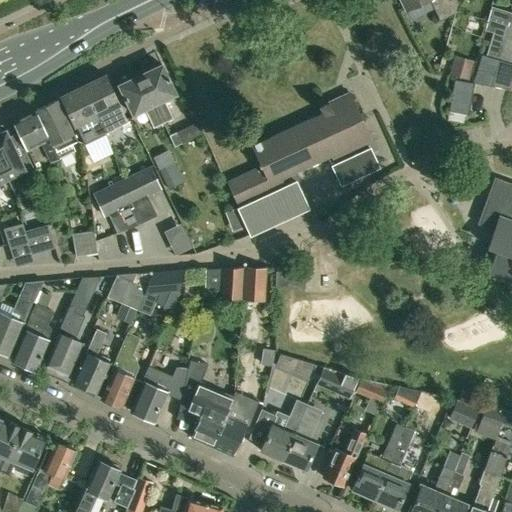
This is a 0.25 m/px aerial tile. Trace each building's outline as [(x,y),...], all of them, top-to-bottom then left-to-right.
[(402,0),(407,10),(426,0),(429,0),(439,20),(455,13),(448,0),(402,0)] [(448,0),(455,13),(458,0),(448,0)] [(511,25),(496,21),(486,55),(511,63),(511,25)] [(451,73),(470,78),(474,59),(455,55),(451,73)] [(149,69),(140,74),(163,123),(172,118),(163,99),(174,94),(161,64),(159,65),(156,64),(151,66),(149,69)] [(121,83),(119,84),(127,102),(133,114),(144,108),(153,127),(163,123),(140,74),(130,78),(127,77),(122,80),(121,83)] [(105,75),(84,85),(106,133),(114,129),(110,121),(123,114),(118,104),(119,103),(105,75)] [(474,83),(471,82),(454,79),(448,110),(468,114),(474,83)] [(84,85),(60,96),(74,125),(76,124),(83,138),(95,132),(97,137),(106,133),(84,85)] [(371,148),(374,147),(349,92),(325,103),(326,104),(327,103),(330,109),(324,112),(323,111),(322,111),(323,113),(251,146),(259,163),(258,163),(259,166),(227,181),(238,207),(237,207),(250,234),(309,207),(296,180),(291,182),(288,175),(332,155),(336,164),(332,166),(341,185),(380,167),(371,148)] [(70,145),(78,142),(57,98),(56,99),(35,109),(54,146),(53,146),(59,158),(73,151),(70,145)] [(35,109),(13,120),(27,150),(41,143),(50,162),(59,158),(53,146),(54,146),(35,109)] [(0,132),(0,163),(7,178),(23,170),(26,177),(32,175),(33,169),(17,134),(16,134),(16,136),(10,139),(5,130),(0,132)] [(176,132),(169,136),(174,147),(182,143),(176,132)] [(170,164),(174,162),(175,161),(169,150),(169,149),(153,157),(159,169),(160,169),(170,164)] [(59,167),(48,169),(51,188),(54,203),(66,200),(60,172),(59,167)] [(150,167),(122,180),(142,222),(155,215),(146,195),(160,189),(150,167)] [(511,184),(510,184),(509,186),(499,182),(500,180),(495,178),(483,211),(498,217),(488,245),(497,248),(488,272),(511,280),(511,184)] [(122,180),(94,193),(105,215),(119,208),(129,228),(142,222),(122,180)] [(27,239),(25,231),(22,223),(3,229),(8,244),(27,239)] [(31,254),(42,251),(36,228),(25,231),(27,239),(31,254)] [(94,229),(82,231),(85,254),(97,252),(94,233),(94,229)] [(76,255),(85,254),(82,231),(72,233),(76,255)] [(243,299),(243,287),(245,267),(225,268),(223,290),(223,298),(243,299)] [(264,300),(264,288),(266,268),(245,267),(243,287),(243,299),(264,300)] [(225,268),(206,269),(205,288),(223,290),(225,268)] [(179,290),(179,289),(184,271),(184,269),(152,272),(150,278),(148,277),(136,308),(146,312),(149,313),(158,292),(179,290)] [(305,272),(275,271),(275,287),(305,288),(305,272)] [(107,296),(136,308),(148,277),(140,273),(136,282),(116,274),(115,277),(114,277),(107,296)] [(35,298),(37,294),(43,280),(25,282),(10,317),(0,312),(0,350),(9,355),(23,322),(20,321),(30,298),(35,300),(35,298)] [(41,291),(36,303),(45,307),(51,295),(41,291)] [(49,339),(47,338),(50,331),(48,325),(46,324),(52,310),(45,307),(36,303),(12,359),(36,369),(49,339)] [(69,373),(76,354),(81,342),(73,339),(83,316),(73,311),(62,334),(59,332),(47,359),(55,363),(53,366),(56,367),(55,370),(58,373),(62,374),(65,374),(66,372),(69,373)] [(97,391),(105,373),(109,362),(95,355),(105,332),(95,328),(72,381),(97,391)] [(134,356),(131,355),(139,337),(126,332),(111,368),(113,370),(101,397),(121,406),(138,367),(134,356)] [(181,396),(185,373),(187,365),(171,364),(168,373),(150,365),(130,410),(154,421),(167,391),(181,397),(181,396)] [(354,378),(320,367),(312,384),(345,398),(354,378)] [(185,373),(181,396),(204,406),(190,437),(211,446),(230,398),(198,384),(200,379),(185,373)] [(388,384),(361,378),(355,391),(380,402),(388,384)] [(230,398),(211,446),(233,455),(246,424),(248,425),(258,402),(234,392),(232,398),(230,398)] [(443,416),(449,403),(438,397),(437,397),(431,410),(443,416)] [(259,408),(247,436),(263,443),(260,449),(281,458),(300,414),(304,402),(294,398),(287,414),(273,407),(270,413),(259,408)] [(471,426),(481,404),(457,399),(449,417),(471,426)] [(506,410),(485,405),(480,422),(499,429),(506,410)] [(300,414),(281,458),(305,469),(317,442),(316,442),(307,438),(315,420),(300,414)] [(404,426),(374,498),(397,508),(408,483),(412,472),(400,466),(421,420),(409,415),(404,426)] [(0,417),(0,470),(0,471),(20,426),(0,417)] [(378,457),(367,452),(351,488),(374,498),(404,426),(393,421),(378,457)] [(20,426),(0,471),(10,475),(15,462),(31,469),(45,437),(20,426)] [(343,484),(351,466),(365,433),(354,428),(344,451),(335,447),(323,476),(343,484)] [(490,511),(487,511),(495,488),(511,443),(496,438),(470,511),(490,511)] [(63,478),(67,468),(75,450),(55,441),(50,452),(47,451),(25,500),(40,506),(46,492),(44,491),(52,473),(63,478)] [(107,498),(112,488),(120,470),(119,469),(117,465),(112,463),(108,464),(98,460),(86,487),(83,486),(71,511),(91,511),(99,495),(107,498)] [(435,511),(443,493),(453,471),(444,466),(434,489),(420,483),(407,511),(435,511)] [(463,475),(461,474),(453,471),(448,482),(454,485),(458,487),(463,475)] [(141,511),(152,485),(141,480),(129,511),(141,511)] [(511,511),(511,480),(505,502),(504,502),(500,511),(511,511)] [(124,484),(116,502),(129,508),(137,490),(124,484)] [(8,493),(1,511),(2,511),(3,511),(17,511),(24,499),(8,493)] [(463,511),(467,503),(443,493),(435,511),(463,511)] [(221,507),(188,498),(177,495),(173,510),(160,506),(158,511),(221,511),(222,511),(220,511),(221,507)] [(23,511),(37,511),(40,506),(25,500),(24,499),(19,510),(23,511)]
